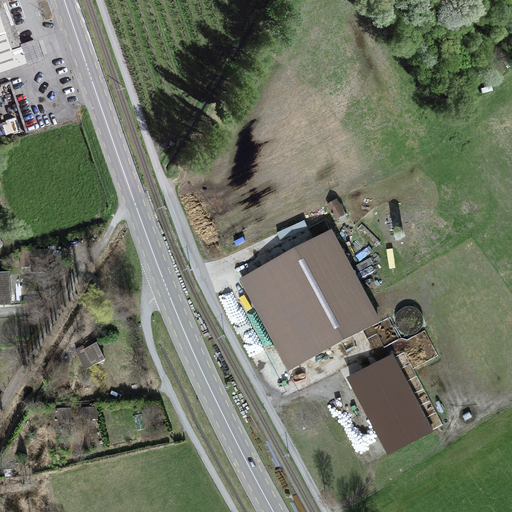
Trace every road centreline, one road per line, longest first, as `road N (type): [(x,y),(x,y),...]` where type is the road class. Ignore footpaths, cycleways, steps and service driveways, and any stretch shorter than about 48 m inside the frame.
road 1 (unclassified): [(325,511),(206,296),(100,0)]
road 2 (primary): [(63,0),(166,288)]
road 3 (unclassified): [(166,288),(147,307),(148,338),(233,511)]
road 4 (track): [(134,203),(115,220),(0,410)]
road 5 (primary): [(166,288),(273,511)]
